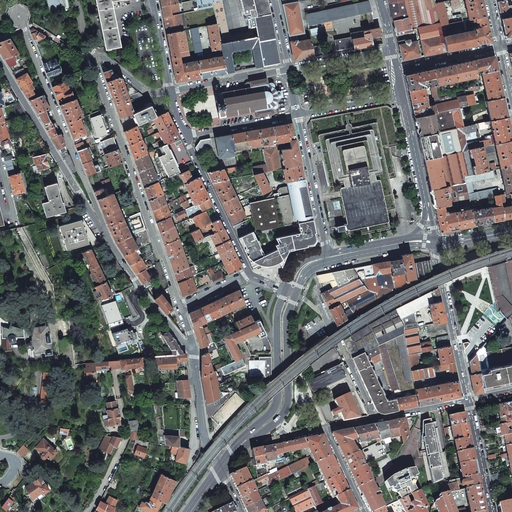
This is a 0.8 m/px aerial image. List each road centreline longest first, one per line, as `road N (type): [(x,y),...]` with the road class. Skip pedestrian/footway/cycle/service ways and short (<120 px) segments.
road 1 (residential): [(180,306),(92,64),(95,51),(149,92),(170,91)]
road 2 (residential): [(111,245),(19,16)]
road 3 (residential): [(0,62),(111,245)]
road 4 (residential): [(434,241),(468,399)]
road 5 (secondary): [(285,290),(277,315),(277,402),(247,438)]
road 6 (residential): [(185,134),(249,273)]
road 7 (residential): [(328,257),(297,114)]
road 8 (residential): [(468,399),(325,429)]
road 9 (residential): [(111,245),(193,354)]
road 10 (secondary): [(276,422),(287,405),(287,316),(295,295)]
road 11 (residential): [(288,68),(170,91)]
